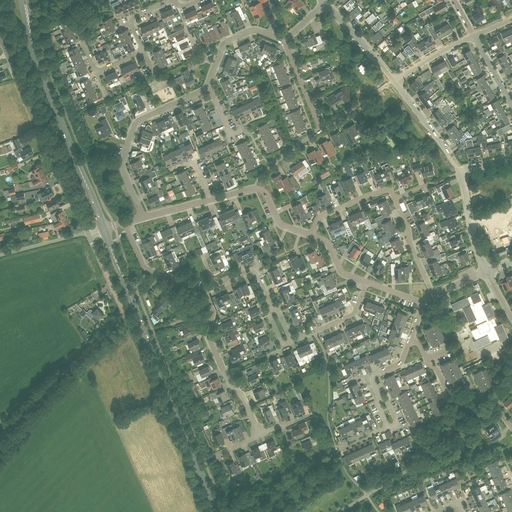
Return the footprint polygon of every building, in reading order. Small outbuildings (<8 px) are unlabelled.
[(130,13),(130,11),(126,3),(123,4),(120,0),(118,1),(120,6),(124,14),(127,12),(128,13),(129,13),(130,13)] [(136,10),(135,9),(131,1),(128,2),(127,0),(124,0),(126,3),(130,11),(133,10),(133,11),(134,10),(135,11),(136,10)] [(131,0),(131,1),(135,9),(138,7),(139,8),(140,8),(140,9),(141,8),(137,0),(131,0)] [(257,0),(259,3),(250,7),(251,10),(251,11),(252,14),(253,14),(255,18),(266,13),(261,2),(266,0),(257,0)] [(289,2),(285,6),(289,10),(288,9),(292,6),(296,10),(302,4),(299,1),(300,0),(289,0),(288,1),(289,2)] [(348,9),(351,12),(356,8),(364,1),(362,0),(357,0),(358,1),(356,2),(353,0),(349,0),(344,4),(344,5),(347,9),(348,9)] [(502,9),(496,0),(491,0),(492,0),(498,12),(502,9)] [(124,14),(120,6),(117,7),(115,2),(113,3),(119,16),(122,15),(122,16),(123,15),(124,16),(125,15),(124,14)] [(207,4),(210,11),(213,10),(215,14),(220,11),(217,5),(214,6),(212,2),(207,4)] [(438,3),(425,11),(427,15),(435,10),(437,13),(443,9),(443,10),(448,7),(447,5),(446,6),(444,3),(440,5),(438,4),(438,3)] [(210,11),(207,4),(201,7),(203,11),(200,12),(203,18),(208,16),(206,13),(210,11)] [(240,15),(243,13),(240,6),(235,8),(237,11),(230,14),(236,27),(244,23),(240,15)] [(363,16),(360,12),(362,10),(359,6),(356,8),(351,12),(350,13),(354,17),(357,20),(363,16)] [(473,15),(473,16),(472,16),(475,22),(476,21),(477,22),(481,20),(481,21),(484,19),(484,18),(480,10),(481,9),(480,6),(474,9),(476,13),(473,15)] [(170,10),(167,11),(170,19),(172,24),(175,23),(173,18),(176,17),(172,7),(170,7),(171,8),(169,9),(170,10)] [(164,27),(169,25),(167,21),(170,19),(167,11),(166,9),(165,10),(161,12),(161,14),(164,20),(161,22),(164,27)] [(203,18),(200,12),(197,13),(196,9),(190,12),(193,19),(197,17),(198,20),(203,18)] [(375,18),(376,17),(373,12),(371,14),(369,11),(363,15),(366,19),(369,23),(370,23),(375,18)] [(187,18),(184,19),(187,25),(192,23),(190,20),(193,19),(190,12),(185,14),(187,18)] [(100,29),(105,27),(113,23),(112,20),(113,19),(112,18),(113,18),(112,16),(102,21),(104,24),(99,26),(100,29)] [(376,17),(375,18),(370,23),(373,26),(372,27),(376,31),(378,29),(379,30),(385,24),(384,24),(383,24),(379,20),(380,19),(378,16),(376,17)] [(442,28),(446,34),(449,33),(450,34),(452,32),(452,31),(452,30),(450,26),(452,25),(448,18),(446,20),(448,24),(442,28)] [(155,22),(152,23),(156,31),(158,36),(160,35),(158,30),(164,27),(161,22),(159,23),(157,19),(155,19),(156,20),(155,21),(155,22)] [(60,29),(69,25),(67,20),(60,23),(59,20),(53,23),(54,26),(58,24),(60,29)] [(147,25),(150,34),(152,38),(155,37),(153,33),(156,31),(152,23),(151,21),(150,22),(150,23),(149,23),(150,24),(147,25)] [(222,26),(217,28),(221,36),(226,34),(225,32),(229,30),(224,21),(220,22),(222,26)] [(113,23),(105,27),(106,30),(102,32),(104,37),(110,34),(109,32),(116,29),(114,25),(115,25),(115,24),(115,23),(115,22),(113,23)] [(150,34),(147,25),(146,24),(145,24),(145,25),(144,26),(144,27),(141,28),(144,35),(141,36),(144,42),(149,40),(147,35),(150,34)] [(214,30),(209,32),(211,38),(212,40),(221,36),(217,28),(215,24),(212,26),(214,30)] [(71,30),(69,25),(60,29),(63,34),(71,30)] [(211,38),(209,32),(206,26),(202,28),(205,34),(200,36),(204,44),(209,42),(208,40),(211,38)] [(435,31),(439,38),(440,38),(440,39),(441,39),(443,38),(443,37),(443,36),(445,35),(446,34),(442,28),(435,31)] [(511,28),(501,33),(506,44),(511,40),(511,28)] [(121,39),(129,35),(127,32),(128,32),(128,31),(129,30),(128,29),(118,33),(120,37),(115,39),(116,41),(121,39)] [(73,35),(71,30),(63,34),(65,39),(73,35)] [(181,33),(180,30),(168,35),(170,39),(176,37),(178,41),(186,38),(183,32),(181,33)] [(383,40),(380,37),(383,34),(380,30),(371,38),(375,42),(375,41),(378,45),(384,40),(383,40)] [(307,36),(308,37),(301,40),(305,50),(310,48),(310,46),(314,44),(315,46),(316,46),(318,50),(328,46),(325,39),(322,40),(320,35),(316,36),(314,33),(307,36)] [(131,34),(129,35),(121,39),(122,42),(118,44),(119,46),(123,44),(131,41),(130,38),(131,37),(130,36),(131,36),(131,34)] [(73,35),(65,39),(67,44),(63,45),(65,48),(70,45),(69,43),(76,40),(73,35)] [(427,47),(423,41),(420,36),(417,38),(420,43),(417,44),(421,51),(422,50),(422,51),(423,51),(425,50),(424,49),(427,47)] [(502,46),(501,47),(496,36),(493,37),(494,38),(488,41),(491,47),(497,44),(499,50),(496,52),(498,54),(504,51),(506,49),(504,45),(502,46)] [(429,37),(423,41),(427,47),(429,46),(430,46),(431,47),(432,46),(433,45),(432,44),(433,44),(429,37)] [(186,38),(178,41),(172,44),(174,47),(180,45),(182,50),(188,47),(190,46),(186,38)] [(390,48),(387,45),(389,43),(385,38),(383,40),(384,40),(378,45),(381,49),(382,49),(385,52),(388,50),(390,48)] [(131,41),(123,44),(119,46),(120,50),(122,55),(128,52),(127,49),(134,46),(132,43),(133,43),(133,41),(134,41),(133,40),(131,41)] [(414,44),(412,42),(411,40),(403,47),(405,50),(402,53),(406,58),(409,55),(410,56),(415,52),(412,49),(415,46),(414,45),(414,44)] [(250,42),(244,44),(248,53),(252,52),(253,55),(258,53),(258,50),(259,48),(260,45),(257,44),(256,46),(253,47),(250,42)] [(101,52),(105,60),(105,61),(107,61),(106,60),(107,60),(107,59),(110,57),(107,50),(110,49),(107,43),(102,46),(104,50),(101,52)] [(156,57),(164,53),(162,48),(166,46),(164,44),(159,46),(160,49),(153,52),(156,57)] [(248,53),(244,44),(239,47),(241,53),(237,54),(238,55),(241,58),(244,61),(245,60),(245,59),(246,58),(245,55),(248,53)] [(258,50),(258,53),(258,54),(263,56),(265,53),(268,54),(271,46),(265,44),(263,49),(259,48),(258,50)] [(406,58),(402,53),(395,44),(390,48),(393,52),(394,51),(398,56),(394,59),(399,65),(404,60),(405,61),(407,59),(406,58)] [(280,56),(275,54),(277,48),(271,46),(268,54),(271,55),(269,59),(274,61),(280,56)] [(70,56),(79,52),(77,47),(70,50),(69,47),(63,50),(64,53),(68,51),(70,56)] [(105,60),(101,52),(99,47),(96,48),(99,53),(95,54),(100,64),(101,63),(102,62),(102,61),(105,60)] [(188,47),(182,50),(178,51),(179,55),(183,53),(186,58),(193,55),(191,49),(189,50),(188,47)] [(466,59),(472,55),(470,50),(463,53),(466,59)] [(79,52),(70,56),(73,61),(81,57),(79,52)] [(235,59),(229,57),(227,63),(235,66),(238,67),(240,61),(241,58),(238,55),(237,54),(236,52),(234,53),(236,56),(235,59)] [(164,53),(156,57),(158,62),(166,58),(164,53)] [(500,63),(506,60),(504,54),(497,58),(500,63)] [(472,55),(466,59),(469,64),(475,60),(472,55)] [(81,57),(73,61),(75,66),(83,62),(81,57)] [(448,59),(452,66),(457,64),(453,57),(448,59)] [(166,58),(158,62),(160,67),(167,64),(168,67),(174,64),(172,61),(168,63),(166,58)] [(187,63),(189,67),(197,63),(194,59),(187,63)] [(318,59),(310,62),(312,68),(315,67),(315,66),(319,64),(318,59)] [(478,66),(475,60),(469,64),(472,69),(478,66)] [(509,65),(506,60),(500,63),(503,69),(509,65)] [(442,72),(448,68),(445,61),(438,65),(442,72)] [(75,66),(77,70),(77,71),(86,67),(83,62),(75,66)] [(136,62),(131,64),(135,72),(140,70),(142,74),(144,73),(142,67),(139,68),(136,62)] [(273,66),(275,73),(285,69),(283,66),(284,65),(283,62),(273,66)] [(230,71),(229,75),(230,76),(233,76),(236,76),(237,74),(236,73),(237,70),(238,67),(235,66),(227,63),(224,69),(230,71)] [(135,72),(131,64),(126,66),(130,75),(135,72)] [(438,74),(442,72),(438,65),(431,68),(435,74),(435,75),(437,77),(439,76),(438,74)] [(511,69),(509,65),(503,69),(506,74),(511,70),(511,69)] [(130,75),(126,66),(121,69),(124,75),(121,76),(124,82),(127,81),(125,77),(130,75)] [(319,75),(320,76),(328,73),(327,73),(332,72),(332,71),(333,70),(332,68),(331,68),(330,66),(313,72),(314,76),(319,75)] [(481,71),(478,66),(472,69),(475,75),(481,71)] [(86,67),(77,71),(77,70),(75,72),(77,77),(74,79),(75,81),(77,80),(81,78),(83,78),(81,75),(88,72),(86,67)] [(285,69),(275,73),(278,79),(287,75),(286,72),(287,71),(286,68),(285,69)] [(183,75),(175,79),(179,86),(186,82),(188,85),(195,81),(192,75),(191,75),(187,69),(181,72),(183,75)] [(426,79),(432,76),(429,70),(423,73),(426,79)] [(115,71),(110,73),(114,82),(119,79),(121,83),(124,82),(121,76),(118,78),(115,71)] [(328,73),(320,76),(320,77),(315,79),(317,83),(329,79),(334,78),(332,72),(327,73),(328,73)] [(114,82),(110,73),(105,76),(108,82),(106,84),(108,89),(111,88),(109,84),(114,82)] [(232,84),(230,81),(235,79),(233,76),(230,76),(229,75),(227,74),(227,75),(223,77),(224,80),(221,82),(224,88),(232,84)] [(278,79),(281,86),(290,82),(289,78),(290,78),(288,75),(287,75),(278,79)] [(482,75),(476,79),(479,84),(485,81),(482,75)] [(412,83),(410,85),(414,91),(420,87),(420,88),(424,86),(420,80),(421,79),(419,77),(411,82),(412,83)] [(81,78),(77,80),(75,81),(76,84),(79,89),(82,87),(91,83),(89,78),(82,81),(81,78)] [(444,89),(438,78),(435,80),(437,83),(441,90),(444,89)] [(476,86),(475,86),(477,88),(477,89),(480,87),(482,89),(488,86),(489,85),(488,83),(487,83),(485,81),(479,84),(476,86)] [(433,95),(432,95),(428,89),(433,86),(431,82),(424,87),(427,90),(422,94),(419,97),(423,102),(429,97),(433,95)] [(93,88),(91,83),(82,87),(85,92),(93,88)] [(232,84),(224,88),(227,95),(232,92),(234,95),(245,90),(243,87),(237,90),(235,86),(233,87),(232,84)] [(292,86),(281,90),(284,96),(293,93),(293,92),(292,89),(293,88),(292,86)] [(488,86),(482,89),(485,95),(491,91),(488,86)] [(95,93),(93,88),(85,92),(87,97),(95,93)] [(344,102),(347,100),(352,97),(346,88),(342,90),(341,89),(335,93),(335,94),(331,97),(331,96),(327,98),(332,105),(339,101),(339,100),(342,98),(344,102)] [(142,99),(145,97),(142,91),(136,94),(137,97),(133,99),(138,110),(145,107),(142,99)] [(494,96),(491,91),(485,95),(488,100),(494,96)] [(296,99),(295,99),(294,95),(295,95),(294,92),(293,92),(293,93),(284,96),(286,103),(296,99)] [(95,93),(87,97),(89,102),(85,104),(86,106),(92,103),(91,101),(98,98),(95,93)] [(429,97),(423,102),(427,108),(434,103),(431,100),(437,96),(435,93),(432,95),(433,95),(429,97)] [(444,100),(442,96),(435,101),(438,105),(444,100)] [(126,111),(130,110),(127,104),(128,104),(125,97),(120,99),(121,102),(115,105),(117,111),(115,112),(118,120),(126,117),(123,110),(125,109),(126,111)] [(260,98),(254,100),(258,108),(263,106),(260,98)] [(286,103),(289,109),(298,105),(297,102),(298,101),(297,98),(295,99),(296,99),(286,103)] [(254,100),(249,103),(252,111),(258,108),(254,100)] [(436,106),(438,110),(432,114),(437,119),(445,113),(442,109),(448,105),(444,100),(438,105),(436,106)] [(497,100),(491,103),(494,109),(500,105),(497,100)] [(249,103),(243,105),(247,113),(252,111),(249,103)] [(195,108),(194,109),(196,114),(205,110),(202,105),(199,106),(197,104),(194,105),(195,108)] [(243,105),(238,108),(241,116),(247,113),(243,105)] [(500,105),(494,109),(490,110),(491,113),(492,113),(495,111),(497,114),(503,110),(500,105)] [(241,116),(238,108),(232,110),(236,118),(241,116)] [(300,109),(296,110),(288,114),(289,113),(292,120),(290,120),(303,115),(302,116),(300,112),(301,112),(300,109)] [(207,116),(205,110),(196,114),(199,120),(207,116)] [(452,115),(449,110),(445,113),(437,119),(441,125),(444,123),(446,126),(448,125),(454,120),(459,116),(458,116),(456,117),(454,114),(452,115)] [(506,115),(503,110),(497,114),(498,117),(499,119),(506,115)] [(186,124),(190,122),(189,120),(186,121),(184,116),(182,112),(175,115),(178,120),(179,123),(181,126),(184,125),(186,124)] [(304,118),(303,115),(290,120),(290,121),(292,120),(295,126),(293,127),(305,122),(304,122),(303,119),(304,118)] [(496,121),(494,123),(495,125),(501,122),(503,125),(509,121),(510,120),(510,119),(509,118),(508,117),(507,118),(506,115),(499,119),(496,121)] [(207,116),(199,120),(201,125),(210,122),(207,116)] [(175,130),(178,129),(174,120),(170,121),(169,118),(163,120),(164,123),(167,129),(167,128),(168,132),(174,129),(175,130)] [(105,119),(99,121),(101,126),(98,128),(100,132),(98,133),(100,138),(108,134),(106,128),(109,127),(105,119)] [(168,132),(167,128),(167,129),(164,123),(163,120),(157,123),(158,126),(153,128),(158,134),(161,132),(161,131),(164,130),(166,134),(167,136),(169,135),(168,133),(169,132),(168,132)] [(450,128),(449,128),(446,131),(450,137),(458,130),(455,126),(457,124),(454,120),(448,125),(450,128)] [(212,127),(210,122),(201,125),(204,131),(212,127)] [(305,122),(293,127),(295,126),(297,132),(295,133),(307,129),(305,125),(306,125),(305,122)] [(261,133),(270,129),(267,123),(258,127),(260,130),(259,131),(260,134),(261,133)] [(346,128),(347,128),(349,133),(346,134),(351,143),(356,141),(353,136),(358,133),(354,124),(346,128)] [(501,128),(502,131),(503,135),(503,136),(505,136),(504,133),(511,128),(511,127),(510,127),(509,124),(501,128)] [(155,136),(155,135),(155,136),(157,136),(158,135),(158,134),(153,128),(152,128),(151,126),(148,128),(146,131),(144,130),(142,136),(151,140),(152,135),(155,136)] [(264,140),(273,135),(270,129),(261,133),(263,137),(262,137),(263,140),(264,140)] [(462,135),(458,130),(450,137),(455,142),(458,139),(461,142),(467,137),(464,133),(462,135)] [(341,138),(339,134),(338,132),(332,136),(337,145),(343,141),(344,144),(347,142),(344,136),(341,138)] [(267,146),(276,142),(273,135),(264,140),(266,143),(265,143),(266,146),(267,146)] [(481,153),(481,154),(482,153),(480,146),(479,144),(479,142),(483,141),(482,135),(478,136),(479,140),(477,141),(478,144),(473,145),(475,155),(476,154),(476,155),(477,156),(479,155),(480,155),(480,154),(481,153)] [(154,141),(151,140),(142,136),(139,143),(143,144),(141,149),(146,151),(148,150),(149,151),(152,150),(153,146),(152,145),(154,141)] [(12,141),(13,143),(16,149),(21,147),(18,138),(12,141)] [(174,138),(163,142),(166,148),(176,144),(174,138)] [(500,138),(497,139),(493,140),(494,143),(495,151),(502,149),(500,138)] [(215,141),(218,149),(224,147),(220,139),(215,141)] [(469,156),(475,155),(473,145),(472,139),(466,140),(469,156)] [(247,140),(236,145),(237,145),(239,151),(248,147),(247,144),(248,143),(247,140)] [(337,152),(330,140),(327,141),(327,140),(319,144),(322,150),(321,150),(323,155),(327,152),(329,156),(337,152)] [(215,141),(209,144),(213,152),(218,149),(215,141)] [(276,142),(267,146),(268,149),(267,150),(269,153),(279,148),(276,142)] [(191,143),(185,145),(189,153),(195,151),(191,143)] [(213,152),(209,144),(204,146),(207,155),(213,152)] [(189,153),(185,145),(180,148),(184,156),(189,153)] [(207,155),(204,146),(198,149),(202,157),(207,155)] [(22,148),(14,152),(19,161),(24,159),(33,154),(32,151),(33,150),(31,148),(31,147),(30,148),(29,147),(23,150),(22,148)] [(248,147),(239,151),(242,158),(251,153),(250,150),(251,149),(249,147),(248,147)] [(184,156),(180,148),(174,150),(178,158),(184,156)] [(178,158),(174,150),(169,153),(173,161),(178,158)] [(317,155),(315,151),(315,150),(307,153),(310,158),(308,159),(310,163),(316,160),(318,164),(324,160),(320,153),(317,155)] [(169,153),(165,155),(164,153),(162,153),(167,164),(173,161),(169,153)] [(251,153),(242,158),(245,164),(254,160),(253,156),(254,156),(252,153),(251,153)] [(143,154),(136,157),(137,160),(131,163),(133,169),(142,165),(144,164),(142,158),(144,157),(143,154)] [(254,160),(245,164),(248,170),(257,166),(255,162),(257,162),(255,159),(254,160)] [(301,161),(296,165),(291,168),(295,175),(296,175),(298,173),(300,176),(309,170),(307,167),(310,165),(305,159),(302,161),(301,161)] [(218,171),(227,167),(224,161),(216,165),(218,171)] [(383,170),(380,172),(384,181),(386,180),(387,181),(389,180),(390,179),(389,178),(390,178),(390,177),(393,176),(387,163),(381,166),(383,170)] [(434,174),(432,164),(427,165),(421,166),(420,163),(412,165),(414,171),(421,170),(423,176),(434,174)] [(13,170),(18,167),(16,164),(11,167),(12,168),(8,169),(10,173),(13,171),(13,170)] [(350,168),(348,164),(344,166),(344,167),(347,174),(352,171),(350,168)] [(142,165),(133,169),(136,175),(143,172),(144,175),(151,172),(152,171),(150,168),(148,169),(147,167),(146,167),(144,168),(142,165)] [(38,167),(31,171),(33,174),(34,173),(35,175),(32,177),(31,179),(33,181),(44,175),(41,169),(40,170),(38,167)] [(227,167),(218,171),(221,176),(229,172),(227,167)] [(396,170),(398,173),(394,175),(397,180),(400,179),(401,183),(404,182),(404,183),(408,181),(407,180),(410,179),(409,175),(412,174),(410,168),(406,170),(407,172),(403,174),(400,168),(396,170)] [(375,169),(369,171),(369,172),(372,178),(375,177),(378,183),(384,181),(380,172),(377,173),(375,169)] [(141,182),(140,182),(140,183),(141,185),(142,186),(142,185),(143,186),(152,182),(154,181),(152,178),(157,175),(154,170),(152,171),(151,172),(144,175),(143,175),(145,179),(140,181),(141,182)] [(180,179),(188,175),(185,170),(177,173),(180,179)] [(328,170),(323,172),(326,178),(331,175),(328,170)] [(364,171),(357,174),(360,183),(367,179),(364,171)] [(499,171),(495,176),(508,186),(510,185),(507,183),(510,179),(499,171)] [(229,172),(221,176),(224,182),(225,181),(230,178),(232,178),(229,172)] [(286,192),(292,188),(286,177),(283,179),(280,174),(273,178),(273,179),(272,179),(272,180),(272,181),(273,181),(273,182),(274,182),(275,182),(278,188),(283,186),(286,192)] [(33,181),(32,182),(34,185),(35,185),(35,186),(39,184),(40,185),(47,181),(44,175),(33,181)] [(182,184),(190,181),(188,175),(180,179),(182,184)] [(347,190),(351,188),(352,189),(355,188),(355,187),(351,177),(350,175),(348,176),(345,177),(346,180),(343,181),(347,190)] [(297,183),(292,176),(289,178),(294,185),(297,183)] [(495,176),(491,181),(502,189),(505,186),(507,188),(508,186),(495,176)] [(225,181),(224,182),(226,187),(230,185),(232,188),(239,185),(237,181),(234,183),(232,178),(230,178),(225,181)] [(165,186),(166,190),(178,184),(176,180),(165,186)] [(190,181),(182,184),(185,190),(193,186),(191,181),(190,181)] [(491,181),(487,186),(500,196),(502,195),(499,193),(502,189),(491,181)] [(142,188),(143,190),(144,191),(145,191),(146,192),(150,190),(152,193),(159,190),(157,184),(154,186),(152,182),(143,186),(143,187),(142,188)] [(331,184),(327,186),(330,192),(333,191),(335,196),(336,197),(342,194),(342,193),(345,192),(342,185),(339,186),(338,185),(332,188),(331,184)] [(320,202),(317,203),(319,207),(322,205),(322,206),(324,205),(325,206),(327,205),(328,203),(329,203),(328,199),(326,195),(329,194),(327,188),(325,185),(322,187),(322,189),(322,190),(324,194),(318,197),(320,202)] [(445,188),(443,185),(436,188),(439,194),(440,193),(444,192),(446,198),(454,194),(453,190),(452,191),(450,186),(445,188)] [(196,192),(193,186),(185,190),(187,196),(196,192)] [(487,186),(483,191),(494,200),(497,196),(499,198),(500,196),(487,186)] [(54,194),(51,188),(38,194),(41,201),(54,194)] [(159,190),(152,193),(151,194),(153,197),(149,198),(152,205),(160,201),(159,198),(163,196),(160,189),(159,190)] [(24,192),(16,194),(17,200),(25,198),(24,192)] [(422,197),(419,198),(423,206),(427,204),(428,207),(435,204),(432,198),(430,193),(426,195),(425,195),(425,194),(421,195),(422,197)] [(293,206),(296,213),(304,210),(302,205),(308,202),(305,196),(298,200),(299,203),(293,206)] [(414,204),(408,207),(411,215),(415,213),(414,212),(419,209),(419,208),(423,206),(419,198),(416,199),(416,198),(413,199),(413,201),(414,204)] [(56,199),(47,203),(47,204),(46,204),(41,205),(43,211),(49,210),(49,209),(50,209),(50,210),(59,205),(58,202),(58,201),(59,201),(58,200),(57,199),(56,199)] [(378,199),(370,203),(371,206),(378,203),(380,209),(389,205),(386,200),(380,202),(378,199)] [(446,216),(452,214),(457,211),(453,203),(447,206),(445,203),(436,207),(439,212),(443,210),(446,216)] [(380,209),(383,215),(376,218),(378,221),(383,219),(386,217),(385,214),(392,211),(389,205),(380,209)] [(235,212),(234,209),(227,212),(228,215),(231,221),(234,219),(235,222),(237,222),(240,229),(245,227),(238,211),(235,212)] [(304,210),(296,213),(298,218),(297,218),(297,219),(298,222),(302,221),(302,220),(302,219),(306,217),(306,218),(312,216),(310,211),(306,213),(304,210)] [(358,212),(355,214),(359,222),(365,220),(364,218),(361,212),(361,211),(360,210),(358,211),(358,212)] [(66,217),(63,211),(59,213),(58,211),(51,214),(55,223),(59,221),(66,217)] [(255,219),(254,216),(251,211),(241,216),(247,228),(252,225),(251,221),(255,219)] [(228,215),(227,212),(219,215),(223,222),(220,224),(221,226),(224,232),(229,230),(226,224),(228,224),(227,222),(231,221),(228,215)] [(352,223),(348,225),(349,226),(350,228),(352,232),(352,234),(354,237),(356,236),(354,231),(355,231),(355,229),(357,228),(356,224),(359,222),(355,214),(349,216),(350,219),(352,223)] [(34,219),(40,217),(39,215),(24,218),(26,224),(35,222),(34,219)] [(221,226),(220,224),(217,217),(213,218),(212,215),(205,218),(209,226),(215,224),(217,228),(221,226)] [(429,215),(419,220),(421,223),(416,225),(419,231),(427,227),(429,226),(428,223),(426,224),(424,221),(431,218),(429,215)] [(488,217),(480,218),(481,225),(498,222),(497,220),(494,221),(494,216),(491,216),(487,216),(488,217)] [(59,221),(55,223),(54,223),(57,229),(62,227),(69,223),(67,220),(68,219),(67,218),(66,218),(66,217),(59,221)] [(456,220),(455,221),(454,217),(447,220),(440,223),(443,230),(446,228),(447,231),(449,232),(450,231),(459,227),(456,220)] [(198,226),(198,225),(197,225),(201,235),(204,234),(205,233),(203,229),(209,226),(205,218),(199,221),(202,227),(201,228),(200,226),(198,226)] [(342,219),(335,222),(339,231),(340,234),(347,231),(346,230),(350,228),(349,226),(345,227),(343,223),(342,219)] [(383,219),(378,221),(376,222),(379,228),(382,227),(384,230),(385,229),(393,225),(391,219),(384,222),(383,219)] [(201,235),(197,225),(194,227),(191,221),(187,223),(185,224),(184,225),(188,234),(194,231),(195,235),(197,234),(198,237),(201,236),(201,235)] [(332,232),(329,233),(332,239),(336,237),(335,236),(340,234),(339,231),(335,222),(329,225),(330,228),(332,232)] [(482,228),(481,229),(482,232),(483,232),(496,230),(496,229),(495,225),(498,224),(498,222),(481,225),(482,228)] [(188,234),(184,225),(183,224),(181,225),(181,226),(177,228),(178,231),(176,232),(179,240),(180,242),(183,240),(181,237),(188,234)] [(385,229),(387,233),(382,235),(384,240),(391,237),(389,234),(396,231),(393,225),(385,229)] [(429,226),(427,227),(419,231),(421,237),(426,235),(427,238),(432,236),(435,235),(434,231),(429,233),(428,230),(430,229),(429,226)] [(179,240),(176,232),(173,234),(170,228),(164,231),(168,239),(174,236),(176,241),(179,240)] [(369,230),(366,232),(370,237),(369,238),(370,239),(371,238),(374,232),(373,228),(369,230)] [(263,232),(262,229),(255,232),(257,237),(260,236),(261,237),(262,236),(264,239),(271,236),(268,229),(263,232)] [(147,238),(148,241),(143,243),(146,249),(154,246),(153,243),(156,242),(153,235),(147,238)] [(264,239),(262,240),(264,244),(261,245),(266,256),(272,253),(269,245),(274,242),(271,236),(264,239)] [(432,236),(427,238),(425,239),(426,243),(420,245),(423,251),(432,247),(430,244),(434,242),(432,236)] [(451,236),(444,239),(446,243),(450,241),(453,247),(454,249),(459,247),(458,245),(463,243),(460,237),(456,239),(453,240),(451,236)] [(392,241),(391,237),(384,240),(387,246),(391,244),(393,247),(401,243),(399,238),(392,241)] [(496,238),(495,239),(501,254),(507,252),(504,245),(505,245),(504,242),(503,242),(502,239),(498,241),(496,238)] [(489,244),(490,247),(489,247),(491,250),(494,257),(501,254),(495,239),(493,240),(494,243),(489,244)] [(213,250),(219,248),(215,240),(205,245),(207,249),(212,247),(213,250)] [(353,241),(349,247),(353,249),(351,252),(350,253),(349,254),(352,256),(355,258),(356,258),(357,258),(358,256),(357,255),(358,254),(361,255),(363,252),(360,250),(361,250),(363,246),(360,244),(359,246),(357,244),(353,241)] [(392,252),(392,253),(390,254),(392,259),(399,256),(398,252),(404,249),(401,243),(393,247),(394,250),(392,252)] [(159,249),(157,245),(154,246),(146,249),(149,256),(153,254),(155,256),(161,254),(159,249)] [(248,245),(243,248),(248,260),(254,258),(252,252),(255,251),(252,245),(249,247),(248,245)] [(432,247),(423,251),(425,257),(432,254),(434,257),(440,254),(438,249),(433,251),(432,247)] [(173,248),(167,251),(168,254),(163,256),(166,262),(177,257),(174,258),(172,254),(175,253),(173,248)] [(244,251),(241,252),(240,251),(234,253),(237,259),(240,257),(242,263),(248,260),(243,248),(242,248),(244,251)] [(211,257),(211,258),(210,259),(211,261),(212,261),(214,263),(224,259),(226,258),(222,249),(216,251),(217,255),(211,257)] [(374,254),(371,252),(369,256),(366,254),(368,250),(366,249),(361,256),(364,257),(361,262),(360,263),(363,265),(364,264),(366,265),(371,257),(372,258),(374,254)] [(308,253),(308,255),(306,256),(308,260),(310,259),(312,263),(315,261),(318,266),(325,263),(321,255),(318,256),(316,252),(315,253),(314,250),(308,253)] [(461,250),(447,257),(448,260),(450,259),(451,260),(456,258),(456,260),(460,258),(462,262),(469,259),(466,252),(462,254),(461,250)] [(440,254),(434,257),(435,261),(428,264),(431,269),(443,264),(440,265),(438,262),(441,260),(440,258),(442,258),(440,254)] [(296,256),(290,258),(294,267),(296,271),(299,270),(301,269),(301,270),(305,268),(306,267),(303,260),(300,262),(298,258),(297,255),(296,256)] [(374,268),(373,269),(374,270),(379,273),(384,265),(386,262),(383,260),(380,258),(381,258),(378,256),(374,261),(374,262),(377,264),(374,268)] [(177,258),(177,257),(166,262),(169,268),(172,267),(173,270),(181,266),(179,262),(179,261),(179,260),(178,259),(177,258)] [(226,262),(224,259),(214,263),(216,269),(222,267),(224,270),(230,267),(228,261),(226,262)] [(408,264),(401,264),(401,268),(402,268),(402,276),(408,276),(408,268),(411,268),(411,261),(407,261),(408,264)] [(270,271),(270,272),(269,272),(269,273),(269,274),(270,275),(271,274),(272,277),(280,274),(278,269),(282,268),(280,263),(273,266),(275,269),(270,271)] [(402,268),(401,268),(395,268),(395,264),(391,264),(391,271),(395,271),(395,278),(402,278),(402,276),(402,268)] [(443,264),(431,269),(432,272),(432,273),(431,273),(432,275),(433,275),(434,275),(437,274),(438,274),(440,274),(441,276),(448,272),(447,269),(446,270),(443,264)] [(324,283),(333,279),(332,277),(333,276),(332,274),(331,274),(331,273),(326,275),(325,271),(321,273),(314,276),(315,279),(320,277),(322,281),(323,280),(324,283)] [(272,277),(273,280),(272,280),(272,281),(273,283),(274,283),(275,283),(280,281),(281,284),(288,281),(285,276),(282,278),(280,274),(272,277)] [(505,291),(511,289),(511,288),(511,287),(511,286),(511,274),(506,277),(508,281),(502,284),(505,291)] [(326,287),(323,288),(323,289),(324,292),(323,292),(325,295),(333,291),(332,287),(336,285),(337,284),(336,282),(335,282),(334,282),(333,279),(324,283),(326,287)] [(280,291),(280,292),(279,292),(279,293),(280,295),(281,295),(282,297),(289,293),(289,294),(295,291),(291,282),(281,286),(283,290),(280,291)] [(246,283),(240,286),(243,294),(247,293),(248,296),(249,295),(250,298),(255,296),(252,289),(249,290),(246,283)] [(243,294),(240,286),(233,289),(236,296),(234,297),(237,304),(242,301),(241,299),(242,298),(240,296),(243,294)] [(478,292),(467,297),(471,304),(463,308),(469,322),(474,320),(478,327),(471,330),(474,338),(476,338),(477,339),(473,341),(477,348),(491,342),(491,341),(499,338),(501,341),(508,338),(501,323),(497,325),(493,317),(496,316),(489,302),(483,305),(478,292)] [(237,304),(234,297),(231,298),(228,293),(222,296),(226,304),(229,302),(231,306),(236,303),(237,304)] [(290,300),(291,303),(296,301),(294,295),(291,296),(289,294),(289,293),(282,297),(283,299),(282,299),(282,300),(283,302),(284,302),(285,302),(290,300)] [(344,304),(347,302),(344,294),(338,296),(339,298),(335,299),(336,302),(340,310),(340,309),(341,311),(346,308),(345,306),(345,307),(344,304)] [(164,295),(158,301),(161,304),(160,305),(164,309),(166,306),(166,305),(170,301),(164,295)] [(218,303),(215,304),(218,310),(221,308),(226,310),(227,306),(226,304),(222,296),(216,298),(218,303)] [(466,297),(451,304),(454,311),(469,304),(466,297)] [(366,305),(363,304),(361,309),(364,310),(370,312),(373,303),(372,303),(369,302),(370,300),(367,299),(366,302),(367,302),(366,305)] [(153,312),(154,313),(151,315),(157,321),(160,319),(157,316),(164,309),(160,305),(161,304),(158,301),(155,304),(158,307),(153,312)] [(379,305),(378,305),(375,304),(375,302),(373,301),(372,303),(373,303),(370,312),(376,314),(379,305)] [(183,308),(177,302),(174,305),(180,311),(183,308)] [(340,310),(336,302),(330,304),(334,312),(335,312),(335,313),(341,311),(340,309),(340,310)] [(294,306),(295,308),(290,311),(292,316),(301,312),(300,309),(302,308),(299,303),(294,306)] [(76,304),(74,306),(80,312),(79,313),(83,317),(86,314),(91,318),(94,315),(98,319),(104,314),(98,308),(94,312),(92,310),(91,310),(90,309),(87,312),(83,309),(82,310),(76,304)] [(334,312),(330,304),(325,307),(329,315),(329,314),(332,313),(333,315),(335,313),(335,312),(334,312)] [(379,304),(378,305),(379,305),(376,314),(381,315),(379,319),(382,320),(384,313),(382,313),(384,307),(381,306),(381,304),(379,304)] [(259,309),(259,310),(257,307),(252,309),(250,306),(244,309),(247,315),(251,313),(252,316),(258,314),(258,315),(261,313),(259,309)] [(325,307),(320,309),(319,307),(316,308),(319,315),(321,313),(323,316),(322,317),(323,319),(330,316),(329,314),(329,315),(325,307)] [(228,321),(222,324),(225,330),(234,326),(232,322),(235,321),(233,316),(238,314),(237,312),(232,314),(233,316),(227,318),(228,321)] [(302,316),(301,312),(292,316),(295,322),(300,319),(301,322),(307,320),(304,315),(302,316)] [(406,320),(407,317),(408,315),(406,314),(398,312),(396,317),(405,320),(406,320)] [(405,320),(396,317),(394,323),(402,326),(403,325),(404,326),(406,320),(405,320)] [(260,322),(256,324),(255,321),(249,324),(251,330),(254,328),(256,332),(265,328),(263,324),(264,324),(263,320),(260,322)] [(362,321),(357,324),(357,325),(358,325),(362,333),(367,331),(372,328),(367,323),(364,324),(364,323),(363,323),(362,321)] [(402,326),(394,323),(392,329),(400,332),(401,331),(402,332),(404,326),(403,325),(402,326)] [(434,324),(424,328),(425,329),(425,328),(426,331),(425,331),(431,343),(432,343),(433,345),(432,346),(433,346),(442,342),(441,342),(445,340),(444,340),(443,337),(444,337),(439,326),(438,327),(437,324),(437,323),(434,325),(434,324)] [(357,324),(351,326),(352,328),(353,327),(356,336),(362,333),(358,325),(357,325),(357,324)] [(183,330),(180,331),(182,335),(184,340),(190,337),(195,335),(194,332),(193,330),(194,330),(194,329),(194,327),(193,327),(192,327),(191,326),(188,328),(187,325),(182,327),(183,330)] [(353,327),(352,328),(351,326),(346,329),(347,331),(349,335),(347,336),(349,341),(349,342),(354,340),(353,337),(356,336),(353,327)] [(392,329),(391,330),(388,329),(387,333),(390,334),(398,337),(400,337),(402,332),(401,331),(400,332),(392,329)] [(237,330),(231,332),(232,335),(226,338),(229,344),(233,343),(234,345),(239,344),(236,336),(239,335),(237,330)] [(344,338),(342,332),(338,334),(337,333),(334,334),(335,335),(336,335),(340,343),(344,341),(345,344),(348,342),(346,337),(344,338)] [(267,336),(265,333),(259,335),(258,337),(259,339),(260,343),(257,344),(259,347),(252,350),(254,354),(261,351),(259,347),(270,342),(267,335),(267,336)] [(390,334),(388,340),(396,343),(398,343),(400,337),(398,337),(390,334)] [(331,335),(329,336),(330,338),(330,337),(331,339),(334,346),(340,343),(336,335),(335,335),(332,337),(331,335)] [(325,341),(326,343),(323,344),(327,353),(330,351),(329,348),(334,346),(331,339),(330,337),(330,338),(329,336),(326,338),(323,339),(324,341),(325,341)] [(188,339),(187,340),(182,342),(183,345),(188,343),(191,349),(192,348),(193,351),(199,349),(197,346),(200,345),(197,339),(190,342),(188,339)] [(308,358),(318,354),(315,347),(312,348),(309,343),(303,346),(307,354),(308,358)] [(236,353),(233,354),(230,355),(233,362),(242,358),(240,354),(246,352),(243,346),(234,349),(236,353)] [(300,354),(296,356),(299,362),(305,359),(305,360),(308,359),(309,359),(308,358),(307,354),(303,346),(297,348),(300,354)] [(388,347),(382,350),(386,358),(387,358),(387,359),(393,357),(392,355),(388,347)] [(386,358),(382,350),(377,353),(380,361),(381,360),(382,362),(387,359),(387,358),(386,358)] [(199,354),(198,351),(185,356),(188,362),(194,359),(196,364),(197,364),(198,366),(203,364),(202,362),(205,360),(202,353),(199,354)] [(293,365),(294,363),(295,362),(291,353),(285,356),(286,360),(282,362),(285,370),(290,368),(290,367),(293,365)] [(374,361),(376,365),(382,362),(381,360),(380,361),(377,353),(369,356),(372,362),(374,361)] [(367,357),(366,356),(360,358),(364,367),(370,364),(369,363),(372,362),(369,356),(367,357)] [(273,368),(270,369),(272,375),(278,373),(277,369),(281,368),(281,369),(284,368),(282,363),(279,364),(277,358),(270,361),(273,368)] [(360,358),(355,361),(359,369),(359,371),(358,371),(360,374),(362,373),(361,370),(362,370),(361,368),(364,367),(360,358)] [(456,362),(455,363),(454,360),(454,359),(451,361),(450,360),(441,364),(441,365),(442,364),(443,367),(442,367),(447,379),(448,379),(449,381),(449,382),(458,378),(458,377),(461,376),(461,375),(461,376),(459,373),(460,372),(456,362)] [(355,361),(349,363),(353,372),(359,369),(355,361)] [(353,372),(349,363),(344,366),(347,374),(346,374),(347,376),(348,376),(349,379),(351,378),(350,375),(351,375),(350,373),(353,372)] [(415,366),(420,377),(419,375),(425,372),(426,374),(422,363),(418,365),(417,364),(414,365),(415,366)] [(205,375),(207,374),(211,372),(208,366),(200,370),(201,373),(196,375),(199,381),(206,378),(205,375)] [(257,373),(261,371),(259,366),(252,370),(254,374),(253,374),(252,374),(251,375),(248,377),(251,383),(260,379),(257,373)] [(420,377),(415,366),(412,368),(411,366),(408,368),(414,380),(413,378),(419,375),(420,377)] [(414,380),(408,368),(409,369),(405,370),(405,369),(402,370),(404,374),(405,377),(407,383),(408,382),(407,381),(413,378),(414,380)] [(493,381),(491,378),(488,371),(487,371),(486,368),(483,369),(482,369),(473,373),(474,373),(475,375),(474,376),(480,388),(481,387),(482,390),(481,390),(490,386),(493,384),(492,381),(493,381)] [(395,374),(385,378),(384,378),(386,382),(385,383),(386,385),(398,380),(396,381),(394,374),(395,374)] [(205,380),(201,381),(203,385),(206,383),(208,386),(211,384),(213,388),(221,385),(218,377),(217,378),(212,380),(211,377),(205,380)] [(398,380),(386,385),(387,385),(389,388),(388,389),(389,391),(401,386),(399,387),(396,381),(398,380)] [(432,383),(431,380),(419,386),(421,385),(423,391),(421,392),(422,392),(434,387),(432,387),(431,384),(432,383)] [(268,390),(267,387),(265,383),(258,387),(260,390),(254,392),(257,398),(265,394),(264,392),(268,390)] [(357,383),(349,387),(351,392),(360,389),(357,383)] [(401,386),(389,391),(389,392),(390,391),(392,394),(391,395),(392,398),(408,390),(402,393),(399,387),(401,386)] [(435,390),(434,387),(422,392),(423,391),(426,397),(424,398),(436,393),(435,393),(434,390),(435,390)] [(360,389),(351,392),(354,398),(362,394),(360,389)] [(218,390),(210,393),(212,399),(217,397),(219,401),(227,398),(224,391),(219,393),(218,390)] [(408,390),(392,398),(397,396),(399,399),(398,399),(399,402),(400,402),(411,397),(409,398),(406,391),(408,391),(408,390)] [(436,393),(424,398),(426,398),(429,404),(427,404),(427,405),(439,399),(438,400),(436,396),(438,396),(436,393)] [(364,400),(362,394),(354,398),(356,403),(355,404),(357,407),(363,404),(362,401),(364,400)] [(411,397),(400,402),(401,405),(400,405),(402,408),(414,403),(412,404),(409,398),(411,397)] [(440,402),(439,399),(427,405),(429,404),(432,410),(430,411),(442,406),(442,405),(441,406),(439,402),(440,402)] [(288,414),(287,412),(290,410),(286,401),(280,403),(282,407),(276,410),(278,413),(280,413),(282,417),(288,414)] [(292,404),(296,413),(297,414),(300,413),(300,412),(304,410),(300,401),(292,404)] [(414,403),(402,408),(403,408),(404,411),(403,412),(404,415),(416,409),(415,410),(412,404),(414,403)] [(223,418),(229,416),(234,413),(230,404),(221,408),(223,412),(221,413),(223,418)] [(271,412),(274,411),(271,405),(266,407),(268,410),(264,411),(268,420),(274,418),(271,412)] [(442,406),(430,411),(432,410),(434,416),(432,417),(443,412),(442,409),(443,408),(442,406)] [(416,409),(404,415),(406,414),(407,417),(406,418),(407,421),(408,421),(411,427),(422,422),(420,422),(415,410),(416,409)] [(361,419),(364,427),(364,428),(366,432),(368,431),(367,428),(368,427),(367,426),(370,425),(368,420),(371,419),(369,414),(366,416),(366,417),(361,419)] [(356,421),(355,422),(359,430),(364,428),(364,427),(361,419),(360,416),(354,419),(356,421)] [(232,424),(231,424),(236,436),(243,433),(240,427),(243,426),(241,420),(235,423),(236,427),(233,428),(232,424)] [(343,423),(344,427),(348,435),(349,437),(348,437),(349,440),(352,438),(350,435),(351,435),(351,433),(354,432),(350,424),(348,420),(343,422),(343,423)] [(300,428),(293,431),(296,438),(304,434),(303,431),(308,429),(305,422),(298,425),(300,428)] [(354,432),(359,430),(355,422),(350,424),(354,432)] [(344,427),(343,423),(340,425),(336,427),(338,431),(339,430),(342,437),(348,435),(344,427)] [(236,436),(231,424),(222,428),(224,433),(225,434),(227,433),(230,439),(236,436)] [(490,428),(487,431),(490,435),(492,434),(494,437),(498,434),(497,433),(498,432),(500,430),(498,427),(496,424),(494,425),(492,427),(490,426),(490,428)] [(221,427),(215,430),(217,434),(213,435),(217,445),(224,442),(221,435),(224,433),(222,428),(221,427)] [(303,443),(302,443),(303,446),(304,446),(305,449),(312,446),(311,443),(315,441),(312,435),(312,434),(306,437),(307,441),(303,443)] [(408,436),(402,439),(406,447),(411,444),(408,436)] [(389,439),(384,442),(387,450),(393,447),(391,444),(391,443),(389,439)] [(393,441),(391,443),(391,444),(393,447),(395,452),(398,450),(399,453),(401,452),(400,449),(397,441),(396,441),(396,439),(394,440),(393,441)] [(402,439),(397,441),(400,449),(406,447),(402,439)] [(274,440),(267,443),(269,447),(266,449),(270,457),(276,455),(274,449),(277,448),(274,440)] [(384,442),(378,444),(382,452),(387,450),(384,442)] [(372,443),(367,446),(370,454),(376,452),(372,443)] [(370,454),(367,446),(361,448),(365,457),(370,454)] [(261,451),(259,447),(252,450),(255,457),(259,456),(261,460),(267,457),(264,449),(261,451)] [(365,457),(361,448),(356,451),(359,459),(365,457)] [(359,459),(356,451),(350,453),(354,462),(359,459)] [(244,469),(242,465),(246,463),(246,464),(247,463),(248,466),(254,463),(251,456),(247,457),(245,453),(242,455),(238,457),(242,464),(239,465),(241,471),(244,469)] [(354,462),(350,453),(344,456),(348,464),(354,462)] [(490,471),(499,467),(498,464),(499,464),(497,460),(487,465),(490,471)] [(233,462),(230,463),(229,462),(226,464),(225,465),(227,468),(228,469),(229,468),(231,473),(234,471),(237,477),(243,474),(241,471),(239,465),(236,467),(233,462)] [(499,467),(490,471),(493,478),(502,474),(501,470),(500,467),(499,467)] [(448,476),(450,480),(454,488),(460,486),(458,483),(463,481),(458,471),(453,473),(453,472),(449,473),(450,475),(448,476)] [(502,474),(493,478),(492,478),(495,485),(504,480),(505,480),(504,480),(502,477),(503,477),(502,474)] [(454,488),(450,480),(445,483),(449,491),(454,488)] [(505,480),(504,480),(495,485),(498,491),(507,487),(505,483),(506,483),(505,480)] [(445,483),(439,485),(443,493),(449,491),(445,483)] [(443,493),(439,485),(434,488),(438,496),(443,493)] [(473,495),(481,491),(487,488),(485,485),(479,488),(479,485),(470,489),(473,495)] [(438,496),(434,488),(428,490),(432,499),(438,496)] [(503,500),(511,496),(511,493),(510,490),(500,494),(503,500)] [(481,491),(473,495),(475,500),(484,497),(481,491)] [(422,505),(418,497),(416,494),(411,496),(413,500),(412,500),(416,508),(422,505)] [(424,495),(418,497),(422,505),(427,503),(424,495)] [(511,496),(503,500),(506,507),(511,503),(511,496)] [(486,502),(484,497),(475,500),(478,506),(486,502)] [(416,508),(412,500),(407,502),(411,510),(416,508)] [(407,511),(411,510),(407,502),(401,505),(404,511),(407,511)] [(489,508),(486,502),(478,506),(480,511),(489,508)]
